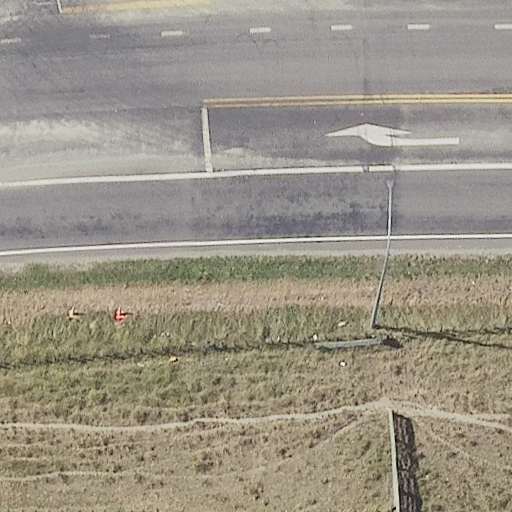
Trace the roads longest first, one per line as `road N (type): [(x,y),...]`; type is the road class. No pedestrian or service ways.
road 1 (trunk): [(511,135),(88,146)]
road 2 (unclassified): [(88,146),(56,0)]
